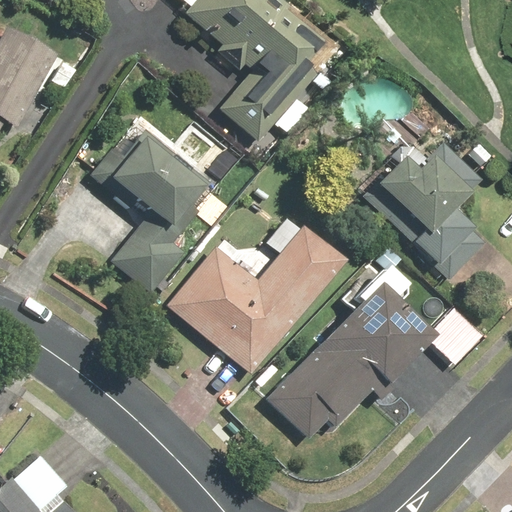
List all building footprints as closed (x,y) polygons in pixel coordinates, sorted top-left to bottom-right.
[(331,53),(271,0),(173,0),(184,9),(178,16),(214,48),(209,54),(233,75),(238,69),(246,76),(214,112),(250,144),(331,53)] [(52,57),(1,31),(0,32),(0,126),(13,133),(52,57)] [(203,185),(130,124),(87,174),(145,222),(108,266),(145,297),(151,289),(159,297),(167,288),(160,282),(180,257),(170,248),(197,216),(185,205),(203,185)] [(393,161),(368,187),(419,237),(408,248),(444,283),(481,245),(445,211),(474,182),(435,145),(421,159),(403,141),(388,157),(393,161)] [(249,279),(211,248),(162,310),(244,376),(338,258),(297,226),(292,232),(280,222),(261,245),(271,252),(249,279)] [(349,303),(353,306),(258,404),(299,444),(319,423),(329,433),(364,398),(372,405),(387,391),(382,386),(425,342),(386,303),(406,283),(391,269),(386,274),(381,269),(349,303)] [(70,497),(35,457),(0,486),(0,511),(66,511),(60,505),(70,497)]
